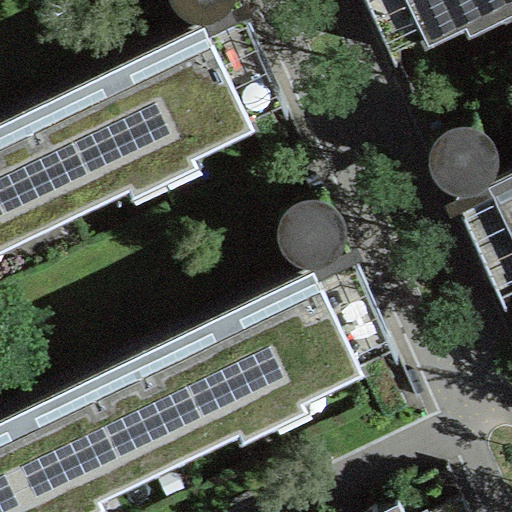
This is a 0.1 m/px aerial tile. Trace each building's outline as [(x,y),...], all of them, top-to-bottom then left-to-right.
[(373,0),(391,41),(408,33),(434,88),(454,79),(427,23),(475,0),(373,0)] [(269,99),(283,93),(249,18),(246,10),(133,65),(135,70),(109,82),(107,78),(0,128),(0,228),(250,109),(276,164),(296,155),(269,99)] [(432,155),(438,164),(446,171),(456,175),(467,176),(478,173),(488,166),(494,157),(497,146),(496,135),(492,124),(484,116),(474,110),(463,109),(453,111),(443,116),(436,124),(431,134),(430,144),(432,155)] [(511,179),(464,202),(480,239),(501,284),(511,278),(511,179)] [(278,212),(279,223),(284,233),(292,241),(302,247),(312,248),(322,246),(331,242),(338,235),(343,226),(345,215),(343,204),(338,194),(329,186),(319,182),(308,182),(297,185),(288,192),(281,201),(278,212)] [(379,343),(393,336),(357,258),(356,254),(242,309),(244,313),(218,326),(216,321),(38,407),(40,412),(14,424),(12,420),(0,425),(0,511),(25,511),(359,352),(386,408),(406,398),(379,343)] [(471,511),(462,489),(428,505),(430,511),(471,511)] [(430,511),(428,505),(414,511),(408,511),(398,490),(374,502),(378,511),(430,511)]
